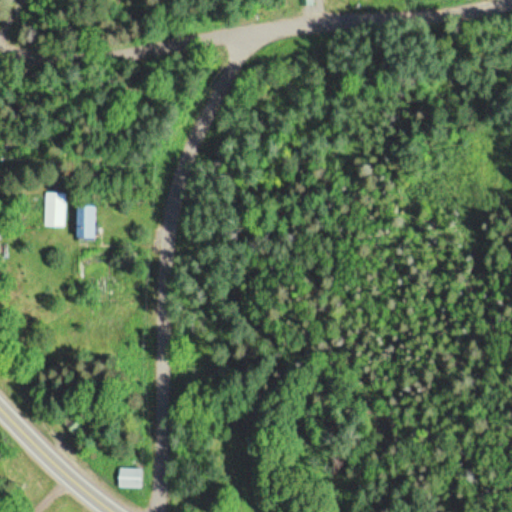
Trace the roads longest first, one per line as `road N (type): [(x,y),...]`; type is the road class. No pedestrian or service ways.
road 1 (residential): [(505,0),(67,55),(0,42)]
road 2 (residential): [(164,511),(178,189),(241,58),(262,35)]
road 3 (secondary): [(124,511),(63,472),(0,403)]
